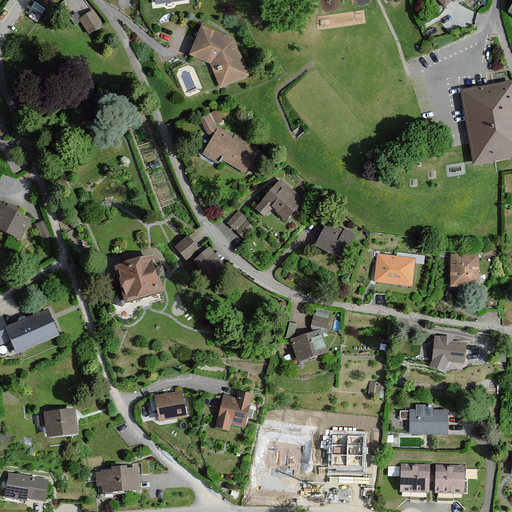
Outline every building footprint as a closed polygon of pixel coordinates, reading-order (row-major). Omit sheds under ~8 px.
[(95,10),(81,18),(91,34),(104,25),(95,10)] [(236,40),(203,26),(190,56),(211,64),(221,88),(250,76),(236,40)] [(511,81),(462,90),(475,164),(511,157),(511,81)] [(219,111),(201,118),(207,131),(225,123),(219,111)] [(262,152),(220,127),(204,154),(221,164),(223,160),(249,175),(262,152)] [(305,200),(282,179),(255,209),(266,218),(274,208),(287,220),(305,200)] [(33,219),(3,203),(0,208),(0,227),(22,239),(33,219)] [(257,225),(241,210),(229,223),(245,238),(257,225)] [(357,235),(328,220),(316,245),(345,259),(357,235)] [(174,246),(185,258),(199,246),(188,234),(174,246)] [(209,249),(193,262),(210,281),(225,268),(209,249)] [(154,254),(114,266),(125,302),(165,290),(154,254)] [(479,254),(451,254),(451,287),(479,287),(479,254)] [(414,260),(381,255),(377,281),(412,285),(414,260)] [(5,316),(0,318),(0,344),(10,341),(15,354),(60,336),(49,309),(9,325),(5,316)] [(331,318),(314,315),(312,325),(328,329),(331,318)] [(321,329),(291,339),(298,362),(329,353),(321,329)] [(454,337),(435,337),(433,358),(436,359),(432,367),(445,373),(450,363),(465,363),(467,342),(454,342),(454,337)] [(183,388),(155,392),(159,421),(187,416),(183,388)] [(234,397),(224,395),(216,428),(229,431),(231,425),(245,428),(253,393),(236,390),(234,397)] [(75,408),(43,412),(46,437),(78,433),(75,408)] [(449,410),(411,410),(411,435),(449,435),(449,410)] [(300,430),(272,427),(269,456),(298,458),(300,430)] [(140,467),(101,470),(103,493),(142,490),(140,467)] [(430,468),(402,467),(401,493),(429,494),(430,468)] [(464,468),(436,468),(436,493),(464,493),(464,468)] [(49,478),(9,472),(6,497),(27,500),(27,498),(46,501),(49,478)]
